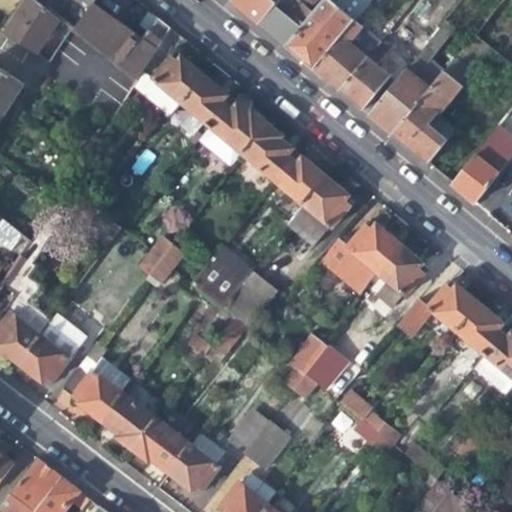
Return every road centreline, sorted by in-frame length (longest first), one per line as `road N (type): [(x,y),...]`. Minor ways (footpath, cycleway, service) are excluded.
road 1 (residential): [(180,0),(511,271)]
road 2 (residential): [(0,393),(153,511)]
